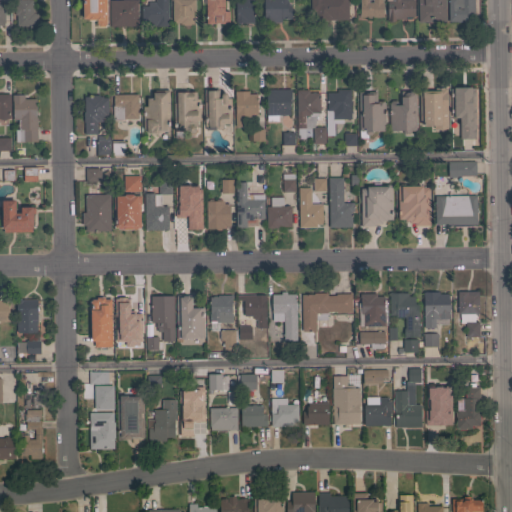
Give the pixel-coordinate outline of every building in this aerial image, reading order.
[(16,27),(16,25),(12,25),(12,18),(16,17),(16,15),(14,15),(14,6),(15,6),(15,0),(32,0),(32,8),(33,8),(33,12),(35,12),(35,13),(37,13),(37,22),(35,22),(35,27),(16,27)] [(105,0),(106,25),(104,25),(104,26),(98,26),(98,25),(96,25),(96,18),(95,18),(95,20),(88,20),(87,18),(82,18),(82,0),(105,0)] [(137,0),(137,1),(136,1),(137,26),(109,26),(109,0),(137,0)] [(167,0),(167,26),(156,26),(156,25),(150,25),(150,24),(153,24),(150,22),(141,22),(141,6),(146,6),(146,2),(155,2),(155,0),(167,0)] [(172,0),(194,0),(194,10),(193,10),(193,24),(190,24),(190,25),(182,25),(182,24),(180,24),(180,23),(172,23),(172,0)] [(205,0),(223,0),(224,11),(228,11),(229,23),(219,23),(219,22),(215,22),(215,23),(206,24),(205,0)] [(235,0),(252,0),(253,23),(235,23),(235,0)] [(263,22),(263,0),(287,0),(287,5),(290,5),(290,18),(280,18),(281,22),(263,22)] [(347,0),(348,19),(315,20),(315,8),(310,8),(309,0),(347,0)] [(359,0),(367,0),(367,2),(372,2),(372,0),(381,0),(381,2),(382,2),(382,17),(370,17),(370,18),(366,18),(366,16),(359,16),(359,0)] [(383,0),(413,0),(413,17),(400,17),(400,20),(395,20),(395,21),(387,21),(387,20),(384,20),(383,0)] [(444,0),(445,16),(426,16),(426,22),(418,22),(417,0),(444,0)] [(473,0),(474,21),(448,21),(447,0),(473,0)] [(447,128),(444,128),(444,129),(438,129),(438,128),(433,128),(433,125),(422,126),(422,124),(419,124),(419,90),(436,90),(436,88),(446,87),(447,128)] [(475,138),(459,139),(459,117),(450,117),(450,89),(453,89),(453,87),(470,87),(470,88),(474,88),(475,138)] [(204,89),(217,89),(217,98),(220,98),(220,94),(221,93),(222,92),(224,92),(226,93),(227,96),(227,98),(230,98),(230,124),(222,123),(222,127),(221,128),(215,128),(215,130),(206,130),(206,126),(205,126),(204,89)] [(266,121),(265,89),(290,89),(291,104),(289,104),(289,114),(277,115),(277,121),(266,121)] [(313,127),(304,127),(304,138),(298,138),(298,135),(297,135),(296,128),(295,89),(308,89),(308,92),(319,92),(319,112),(317,112),(317,116),(315,116),(313,127)] [(326,92),(336,92),(336,89),(349,89),(350,101),(351,101),(351,104),(350,104),(350,118),(342,118),(342,123),(334,123),(334,135),(325,135),(325,110),(326,110),(326,92)] [(142,106),(146,106),(146,98),(152,98),(152,92),(154,92),(154,90),(168,90),(169,129),(168,129),(168,131),(159,131),(159,132),(157,134),(153,134),(151,132),(148,133),(146,131),(146,129),(143,130),(142,106)] [(173,90),(188,90),(188,92),(196,92),(196,99),(199,99),(200,120),(197,120),(197,125),(195,126),(195,130),(192,133),(188,133),(186,131),(184,131),(184,138),(175,138),(175,131),(174,131),(173,90)] [(416,129),(414,130),(410,131),(410,132),(408,134),(404,135),(403,133),(402,130),(389,130),(389,103),(391,100),(395,100),(398,103),(400,103),(400,91),(415,90),(416,129)] [(234,91),(248,91),(248,94),(257,94),(257,114),(250,115),(250,116),(243,117),(243,126),(235,126),(234,91)] [(358,92),(376,91),(376,101),(382,101),(384,103),(385,130),(371,130),(371,133),(370,134),(367,135),(367,138),(359,138),(358,92)] [(0,94),(10,94),(10,118),(0,118),(0,94)] [(35,117),(36,117),(37,141),(16,142),(16,129),(18,129),(18,119),(12,119),(12,100),(11,100),(11,94),(24,94),(24,99),(35,99),(35,117)] [(137,94),(137,118),(123,119),(112,119),(112,106),(113,106),(112,94),(137,94)] [(84,134),(84,122),(83,122),(83,112),(83,96),(90,96),(90,95),(99,95),(99,96),(102,96),(102,97),(107,97),(107,114),(104,114),(104,121),(96,121),(96,134),(84,134)] [(312,128),(324,127),(324,139),(323,139),(324,143),(312,144),(312,128)] [(251,141),(251,129),(263,129),(263,140),(251,141)] [(293,145),(281,145),(281,132),(286,132),(286,131),(289,131),(289,132),(293,132),(293,145)] [(343,134),(355,133),(355,145),(343,146),(343,134)] [(110,154),(96,154),(96,140),(97,140),(97,135),(109,135),(109,140),(110,140),(110,154)] [(0,150),(0,137),(10,137),(10,150),(0,150)] [(110,141),(123,141),(123,156),(110,156),(110,141)] [(475,161),(475,175),(456,176),(456,177),(447,177),(447,161),(475,161)] [(157,194),(156,167),(162,167),(162,164),(168,164),(168,167),(170,167),(170,193),(157,194)] [(432,165),(432,177),(442,177),(442,166),(432,165)] [(190,193),(189,166),(200,166),(201,179),(202,192),(190,193)] [(36,167),(36,181),(23,181),(23,167),(36,167)] [(98,168),(98,170),(100,170),(100,181),(84,181),(84,168),(98,168)] [(3,181),(2,170),(13,170),(14,181),(3,181)] [(281,173),(293,173),(294,191),(282,192),(281,173)] [(123,191),(123,176),(139,175),(140,191),(123,191)] [(349,187),(349,175),(357,175),(357,187),(349,187)] [(312,178),(324,177),(324,191),(312,191),(312,178)] [(327,177),(342,177),(342,191),(341,191),(341,203),(352,203),(353,211),(351,211),(351,227),(328,227),(327,177)] [(220,179),(232,179),(233,193),(221,193),(220,179)] [(235,186),(237,186),(237,183),(245,182),(246,194),(259,194),(259,199),(263,199),(264,218),(253,218),(253,220),(245,220),(245,227),(235,228),(235,186)] [(429,225),(414,225),(414,223),(408,223),(408,221),(404,221),(404,219),(397,219),(397,211),(394,211),(393,184),(402,183),(402,186),(422,186),(422,187),(428,187),(429,225)] [(360,188),(366,188),(366,186),(385,186),(385,184),(389,184),(391,186),(392,219),(385,219),(385,221),(381,221),(381,223),(375,224),(375,226),(361,226),(360,188)] [(175,203),(174,203),(174,186),(184,186),(184,201),(195,201),(195,205),(198,205),(198,223),(198,226),(192,226),(192,228),(175,228),(175,203)] [(297,188),(310,188),(310,204),(321,204),(321,224),(316,224),(316,227),(298,227),(297,188)] [(144,193),(153,193),(153,194),(160,194),(160,206),(167,206),(168,229),(144,230),(144,193)] [(110,230),(85,231),(85,225),(82,225),(81,212),(85,212),(84,195),(109,194),(110,230)] [(114,209),(113,209),(112,196),(123,196),(123,194),(133,194),(133,195),(140,195),(140,204),(139,204),(140,228),(137,228),(136,228),(134,229),(133,229),(132,228),(132,229),(122,229),(122,228),(121,229),(119,229),(117,228),(116,227),(114,227),(114,209)] [(435,225),(434,196),(476,195),(476,224),(435,225)] [(266,206),(270,206),(270,197),(282,197),(282,206),(286,206),(286,205),(288,205),(288,206),(290,206),(290,226),(277,226),(277,228),(266,228),(266,206)] [(1,200),(15,200),(15,213),(20,213),(20,207),(34,207),(34,213),(32,213),(32,228),(31,228),(31,232),(3,232),(3,229),(2,229),(1,200)] [(205,201),(223,201),(223,204),(229,203),(229,226),(223,226),(223,228),(221,228),(220,230),(216,230),(215,228),(206,228),(205,201)] [(271,294),(280,294),(280,292),(285,291),(286,294),(294,294),(295,302),(296,302),(296,310),(295,310),(296,340),(283,340),(283,321),(272,321),(271,294)] [(477,291),(478,313),(474,313),(474,322),(478,322),(478,336),(465,337),(465,323),(459,323),(459,313),(457,314),(457,291),(477,291)] [(388,293),(408,292),(408,296),(414,296),(414,303),(417,303),(417,316),(418,316),(418,336),(406,337),(403,337),(403,328),(404,328),(404,317),(395,317),(395,315),(389,315),(388,293)] [(422,292),(438,292),(438,294),(448,294),(448,303),(450,303),(450,309),(448,309),(448,318),(434,319),(434,327),(423,328),(422,292)] [(300,294),(313,294),(313,293),(326,293),(326,296),(335,295),(335,293),(351,293),(351,312),(335,313),(335,311),(328,311),(328,314),(326,314),(326,320),(315,320),(315,331),(301,331),(300,294)] [(360,314),(359,293),(376,293),(376,296),(383,296),(383,325),(362,326),(362,314),(360,314)] [(265,328),(256,328),(256,319),(253,319),(253,316),(243,316),(243,300),(236,300),(236,295),(265,294),(265,328)] [(174,341),(173,341),(173,342),(169,342),(169,341),(162,341),(162,331),(157,331),(157,328),(155,328),(155,322),(150,322),(150,296),(173,295),(174,341)] [(176,295),(191,295),(191,308),(203,308),(203,337),(187,338),(186,339),(182,339),(181,337),(177,338),(176,295)] [(209,323),(208,314),(210,314),(209,297),(217,297),(217,295),(232,295),(232,297),(230,298),(231,313),(232,322),(209,323)] [(142,296),(142,310),(138,310),(138,322),(135,322),(135,327),(129,327),(129,326),(119,326),(119,319),(114,319),(113,307),(120,307),(120,305),(123,305),(123,296),(142,296)] [(111,346),(94,347),(94,341),(90,341),(90,309),(90,301),(92,299),(96,299),(96,297),(104,297),(104,299),(110,299),(111,346)] [(0,299),(8,299),(9,321),(0,321),(0,299)] [(37,320),(36,320),(36,334),(17,334),(17,331),(16,331),(15,299),(36,299),(37,320)] [(144,337),(154,337),(153,324),(144,324),(144,337)] [(238,339),(238,326),(250,326),(251,339),(238,339)] [(387,340),(387,327),(395,326),(395,340),(387,340)] [(236,352),(223,352),(223,340),(220,340),(219,330),(236,330),(236,352)] [(383,331),(384,343),(382,343),(382,348),(369,348),(369,344),(358,344),(358,331),(383,331)] [(423,347),(423,333),(436,333),(437,346),(423,347)] [(145,337),(157,336),(157,341),(161,341),(161,349),(145,349),(145,337)] [(114,351),(114,337),(127,337),(128,351),(114,351)] [(417,352),(402,352),(402,339),(416,339),(417,352)] [(25,353),(25,340),(39,340),(39,353),(25,353)] [(394,427),(393,391),(405,390),(405,381),(407,381),(407,368),(419,368),(419,381),(413,382),(414,405),(420,405),(420,427),(394,427)] [(269,382),(269,369),(282,369),(282,382),(269,382)] [(386,369),(386,378),(381,378),(381,383),(362,384),(362,370),(386,369)] [(88,384),(88,371),(90,371),(90,372),(107,371),(107,383),(88,384)] [(221,373),(221,375),(227,375),(227,389),(221,389),(221,390),(212,390),(212,394),(206,394),(206,389),(207,389),(207,374),(221,373)] [(239,389),(239,385),(236,385),(236,375),(239,375),(239,374),(255,374),(255,389),(239,389)] [(160,389),(146,389),(146,375),(159,375),(160,389)] [(332,424),(332,404),(331,404),(331,388),(332,388),(331,376),(345,376),(345,385),(353,385),(353,388),(358,388),(359,402),(358,402),(358,423),(332,424)] [(129,377),(143,377),(143,392),(129,392),(129,377)] [(196,403),(196,390),(199,390),(199,389),(192,389),(192,377),(204,377),(204,389),(205,389),(206,400),(205,400),(205,403),(196,403)] [(423,393),(422,383),(430,382),(430,393),(423,393)] [(479,410),(478,410),(479,425),(470,425),(470,428),(465,428),(465,429),(458,429),(458,428),(455,428),(454,398),(463,398),(463,393),(465,393),(465,387),(478,386),(479,410)] [(107,387),(88,387),(88,410),(107,410),(107,387)] [(37,394),(37,407),(24,407),(23,394),(37,394)] [(143,437),(131,437),(131,438),(125,439),(125,440),(116,440),(116,399),(118,399),(118,395),(127,395),(127,396),(142,396),(143,413),(143,437)] [(363,426),(363,404),(365,404),(365,397),(385,397),(386,401),(390,400),(391,413),(388,413),(389,425),(363,426)] [(297,426),(270,426),(270,413),(268,413),(268,398),(285,398),(286,404),(297,404),(297,426)] [(175,420),(173,420),(173,437),(165,437),(165,441),(147,441),(147,428),(146,428),(146,420),(153,420),(153,409),(161,409),(161,399),(175,399),(175,420)] [(178,434),(177,401),(186,401),(186,406),(199,405),(200,412),(201,412),(201,419),(205,418),(205,433),(178,434)] [(301,425),(301,411),(306,411),(305,406),(307,406),(307,403),(327,403),(327,424),(301,425)] [(240,426),(240,405),(260,405),(260,408),(261,408),(261,413),(266,413),(266,426),(240,426)] [(425,428),(425,415),(429,415),(429,410),(430,410),(430,407),(450,406),(451,428),(425,428)] [(209,430),(209,426),(208,408),(236,407),(236,429),(209,430)] [(40,409),(40,418),(38,418),(38,420),(40,420),(40,428),(41,428),(41,436),(42,436),(42,439),(40,439),(41,458),(29,458),(29,455),(19,455),(19,440),(18,440),(18,434),(28,434),(28,439),(34,439),(34,429),(25,429),(25,421),(23,421),(23,413),(25,413),(25,410),(40,409)] [(88,412),(112,412),(112,422),(113,422),(114,438),(113,438),(113,448),(89,448),(88,412)] [(0,458),(0,438),(4,438),(4,436),(8,436),(8,438),(14,438),(14,458),(0,458)] [(313,511),(285,511),(285,501),(291,501),(291,492),(313,491),(313,511)] [(328,492),(328,496),(347,496),(347,511),(317,511),(317,505),(317,492),(328,492)] [(282,511),(252,511),(252,495),(266,495),(267,498),(282,498),(282,511)] [(388,511),(388,510),(398,510),(398,495),(411,495),(411,511),(388,511)] [(247,499),(247,511),(219,511),(219,499),(220,499),(220,498),(226,498),(226,496),(235,496),(235,499),(245,499),(247,499)] [(451,511),(451,499),(462,498),(462,496),(469,496),(469,498),(471,498),(471,499),(481,499),(481,511),(478,511),(474,511),(470,511),(451,511)] [(361,498),(362,499),(381,498),(381,511),(351,511),(351,498),(361,498)] [(441,511),(416,511),(416,502),(427,502),(427,506),(441,505),(441,511)]
